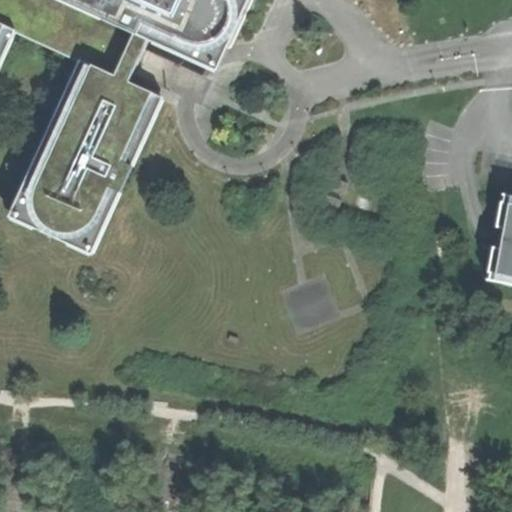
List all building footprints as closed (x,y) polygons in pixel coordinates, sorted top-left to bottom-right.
[(0,0),(0,33),(3,27),(13,31),(12,33),(14,34),(15,33),(79,62),(79,64),(81,65),(82,63),(92,67),(40,181),(36,190),(34,197),(34,206),(36,213),(40,218),(43,223),(49,228),(54,230),(59,232),(65,233),(71,233),(76,232),(82,230),(87,226),(92,222),(96,216),(109,188),(121,193),(133,166),(121,160),(153,93),(130,82),(134,73),(142,77),(147,66),(153,55),(145,51),(150,41),(155,29),(188,44),(195,46),(201,47),(208,46),(214,44),(218,41),(222,38),(225,35),(228,30),(231,25),(233,20),(233,14),(232,10),(232,5),(229,0),(0,0)] [(250,0),(229,0),(232,5),(232,10),(233,14),(233,20),(231,25),(228,30),(225,35),(222,38),(218,41),(214,44),(208,46),(201,47),(195,46),(188,44),(155,29),(150,41),(217,72),(223,60),(225,56),(250,0)] [(0,65),(14,34),(12,33),(13,31),(3,27),(0,33),(0,65)] [(154,53),(153,55),(147,66),(142,77),(189,100),(202,106),(213,81),(154,53)] [(92,256),(121,193),(109,188),(96,216),(92,222),(87,226),(82,230),(76,232),(71,233),(65,233),(59,232),(54,230),(49,228),(43,223),(40,218),(36,213),(34,206),(34,197),(36,190),(40,181),(92,67),(82,63),(81,65),(79,64),(9,217),(92,256)] [(164,98),(153,93),(121,160),(133,166),(164,98)] [(348,184),(329,176),(325,187),(344,195),(348,184)] [(342,201),(322,194),(318,204),(337,212),(342,201)] [(511,195),(503,194),(497,228),(504,229),(501,249),(493,247),(493,252),(487,280),(511,285),(511,195)]
